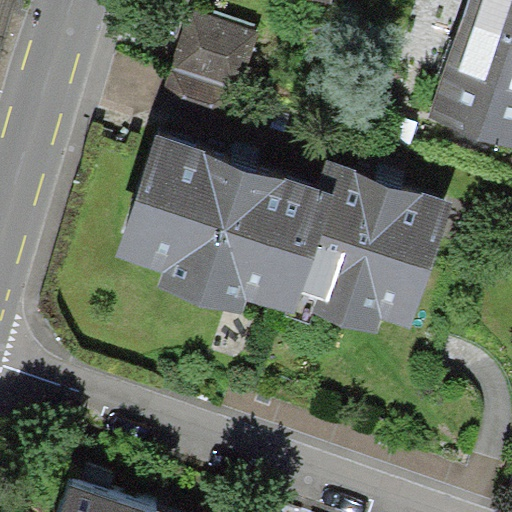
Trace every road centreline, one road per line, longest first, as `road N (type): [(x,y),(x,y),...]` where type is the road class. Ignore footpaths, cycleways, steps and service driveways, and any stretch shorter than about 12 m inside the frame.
road 1 (residential): [(0,363),(427,511)]
road 2 (tertiary): [(0,254),(77,0)]
